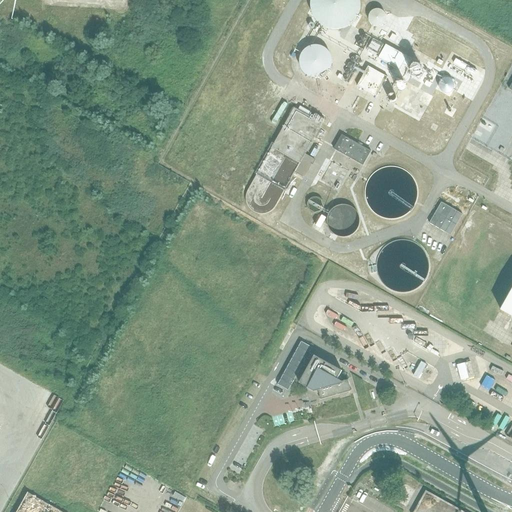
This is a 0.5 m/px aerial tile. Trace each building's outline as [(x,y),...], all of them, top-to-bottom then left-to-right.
[(386,44),(378,58),(400,71),(403,64),(407,67),(412,59),(386,44)] [(321,78),(327,76),(332,72),(335,67),(336,60),(334,54),(330,49),(324,46),(318,45),(312,47),(306,51),(303,57),(303,63),(305,70),(309,75),(315,78),(321,78)] [(456,59),(453,63),(475,75),(477,71),(456,59)] [(357,86),(377,97),(388,77),(368,66),(357,86)] [(397,80),(400,86),(403,84),(407,91),(412,88),(409,82),(415,79),(411,72),(397,80)] [(418,101),(427,106),(433,97),(423,91),(418,101)] [(363,165),(371,151),(342,135),(334,149),(336,150),(363,165)] [(270,148),(260,166),(270,172),(280,154),(270,148)] [(305,154),(295,171),(304,176),(314,159),(305,154)] [(452,155),(450,161),(460,165),(462,160),(452,155)] [(415,198),(416,193),(415,188),(414,184),(412,180),(409,176),(405,173),(401,170),(396,168),(392,168),(389,168),(383,169),(379,171),(374,174),(371,178),(368,182),(367,187),(366,192),(366,196),(368,201),(370,206),(372,209),(376,212),(380,215),(385,217),(389,217),(393,217),(399,216),(404,214),(407,211),(411,207),(413,203),(415,198)] [(441,202),(429,223),(440,229),(452,208),(441,202)] [(357,222),(357,219),(357,216),(356,213),(355,211),(353,209),(351,207),(348,206),(346,205),(343,204),(341,204),(338,205),(335,206),(332,208),(330,210),(328,213),(328,216),(327,219),(327,222),(328,224),(329,227),(331,229),(333,231),(336,233),(339,234),(341,234),(345,234),(348,233),(350,231),(352,230),(354,227),(356,224),(357,222)] [(358,222),(351,240),(363,245),(370,227),(358,222)] [(364,248),(371,251),(379,231),(372,228),(364,248)] [(511,288),(500,309),(511,315),(511,288)] [(352,297),(350,301),(360,306),(363,301),(352,297)] [(332,309),(329,312),(337,320),(340,317),(332,309)] [(343,313),(342,317),(352,321),(354,317),(343,313)] [(365,332),(370,341),(374,338),(381,349),(389,345),(382,333),(376,337),(371,328),(365,332)] [(351,390),(350,387),(348,380),(341,382),(337,380),(342,370),(314,355),(309,353),(312,347),(301,341),(278,384),(288,390),(306,358),(311,361),(299,383),(309,388),(311,389),(311,390),(311,391),(312,392),(314,393),(315,393),(316,393),(317,392),(317,391),(317,390),(317,389),(318,389),(321,398),(320,399),(340,394),(342,395),(344,395),(345,395),(347,393),(348,392),(352,390),(351,390)] [(421,361),(413,375),(418,378),(426,364),(421,361)] [(470,361),(464,363),(468,378),(474,377),(470,361)] [(492,361),(490,366),(500,371),(502,367),(492,361)] [(511,371),(504,367),(501,373),(511,378),(511,371)] [(491,422),(497,425),(496,426),(502,429),(508,417),(496,411),(491,422)]
